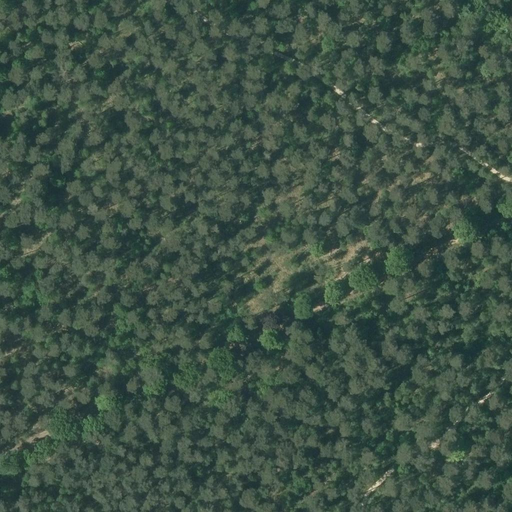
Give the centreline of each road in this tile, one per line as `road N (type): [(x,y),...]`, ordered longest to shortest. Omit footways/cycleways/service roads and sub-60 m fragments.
road 1 (track): [(184,370),(511,221)]
road 2 (track): [(511,89),(315,0)]
road 3 (track): [(0,462),(184,370)]
road 4 (track): [(184,370),(262,401),(283,426),(262,511)]
road 5 (track): [(0,300),(184,370)]
